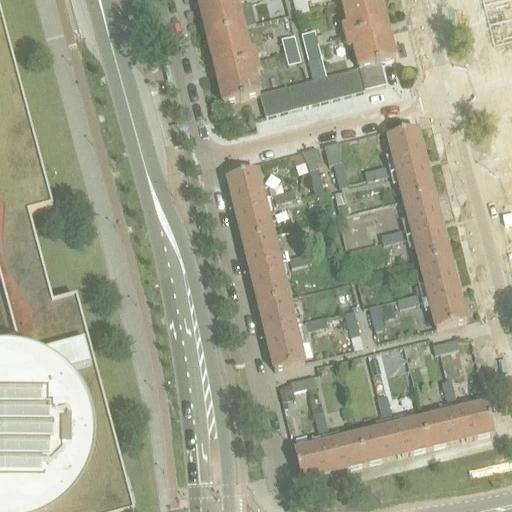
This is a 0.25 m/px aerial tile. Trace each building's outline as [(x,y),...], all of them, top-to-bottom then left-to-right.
[(196,0),(207,41),(245,30),(240,9),(244,8),(242,0),(196,0)] [(309,15),(305,0),(291,0),(297,19),(309,15)] [(379,0),(372,0),(341,8),(346,30),(341,31),(346,54),(352,53),(358,73),(359,73),(365,94),(385,89),(380,67),(395,63),(395,62),(396,62),(392,47),(391,47),(382,12),(383,12),(379,0)] [(488,26),(511,19),(511,0),(506,0),(483,6),(488,26)] [(0,224),(29,217),(53,210),(0,13),(0,224)] [(511,19),(488,26),(494,47),(511,42),(511,19)] [(223,108),(261,98),(256,76),(261,75),(255,52),(250,53),(245,30),(207,41),(223,108)] [(302,41),(305,53),(317,50),(315,41),(314,38),(302,41)] [(323,38),(315,41),(317,50),(326,48),(323,38)] [(281,46),(284,58),(297,55),(294,43),(281,46)] [(305,53),(308,65),(320,62),(317,50),(305,53)] [(300,67),(297,55),(284,58),(287,70),(300,67)] [(325,82),(326,82),(320,62),(308,65),(313,85),(325,82)] [(348,76),(353,98),(365,95),(365,94),(359,73),(358,73),(348,76)] [(342,101),(353,98),(348,76),(336,79),(342,101)] [(329,81),(326,82),(325,82),(331,104),(342,101),(336,79),(329,81)] [(319,108),(331,104),(325,82),(313,85),(319,108)] [(296,89),(302,112),(313,109),(307,86),(296,89)] [(290,115),(302,112),(296,89),(284,92),(290,115)] [(284,92),(273,95),(279,118),(290,115),(284,92)] [(267,122),(279,118),(273,95),(261,98),(267,122)] [(393,189),(399,188),(404,205),(434,198),(429,177),(428,177),(426,170),(422,154),(423,154),(417,133),(387,141),(392,161),(386,163),(393,189)] [(342,167),(341,148),(324,152),(329,170),(332,169),(342,167)] [(323,172),(319,154),(302,158),(309,175),(318,173),(323,172)] [(334,177),(344,174),(342,167),(332,169),(334,177)] [(385,171),(375,174),(378,183),(388,180),(385,171)] [(318,173),(309,175),(311,183),(320,181),(318,173)] [(336,184),(345,182),(344,174),(334,177),(336,184)] [(367,185),(378,183),(375,174),(365,177),(367,185)] [(258,175),(228,182),(244,245),(274,238),(258,175)] [(320,181),(311,183),(313,190),(322,188),(320,181)] [(345,182),(336,184),(338,192),(347,189),(345,182)] [(323,196),(322,188),(313,190),(315,198),(323,196)] [(294,195),(284,197),(286,206),(297,203),(294,195)] [(344,196),(335,198),(337,208),(345,206),(344,196)] [(276,208),(286,206),(284,197),(274,200),(276,208)] [(434,198),(404,205),(409,225),(403,226),(410,252),(415,251),(420,268),(450,260),(445,241),(444,241),(440,225),(439,218),(434,198)] [(334,214),(320,217),(322,226),(336,222),(334,214)] [(0,511),(133,511),(77,300),(53,306),(29,217),(0,224),(0,511)] [(404,244),(402,235),(391,237),(393,246),(404,244)] [(383,249),(393,246),(391,237),(381,240),(383,249)] [(290,302),(274,238),(244,245),(259,310),(290,302)] [(309,258),(299,261),(301,270),(311,268),(310,263),(309,258)] [(450,260),(420,268),(425,287),(418,289),(419,290),(415,291),(417,299),(417,298),(419,306),(422,305),(425,316),(432,315),(433,322),(436,333),(466,326),(461,305),(460,305),(456,289),(454,282),(455,282),(450,260)] [(290,263),(292,272),(301,270),(299,261),(290,263)] [(417,299),(407,301),(409,309),(419,307),(419,306),(417,298),(417,299)] [(399,312),(409,309),(407,301),(397,304),(399,312)] [(306,368),(290,302),(259,310),(275,375),(306,368)] [(370,318),(380,316),(378,308),(368,310),(370,318)] [(393,308),(380,312),(383,324),(396,321),(393,308)] [(346,324),(356,322),(354,314),(344,316),(346,324)] [(370,318),(372,326),(382,324),(380,316),(370,318)] [(315,323),(317,333),(328,330),(325,321),(315,323)] [(346,324),(348,332),(358,330),(356,322),(346,324)] [(305,326),(307,335),(317,333),(315,323),(305,326)] [(372,326),(374,334),(384,331),(382,324),(372,326)] [(350,340),(360,337),(358,330),(348,332),(350,340)] [(457,345),(433,350),(435,358),(459,352),(457,345)] [(370,365),(374,379),(381,378),(377,363),(370,365)] [(291,389),(280,394),(282,407),(295,404),(296,406),(311,402),(308,392),(317,390),(315,381),(291,387),(291,389)] [(440,387),(442,397),(452,394),(450,385),(440,387)] [(454,404),(452,394),(442,397),(445,406),(454,404)] [(388,410),(385,401),(377,403),(379,412),(388,410)] [(473,443),(494,438),(486,407),(468,412),(466,407),(440,413),(441,418),(422,423),(430,453),(450,448),(466,444),(473,442),(473,443)] [(390,419),(388,410),(379,412),(381,422),(390,419)] [(322,416),(314,418),(316,427),(324,425),(322,416)] [(376,429),(377,434),(359,439),(366,469),(386,464),(386,463),(401,459),(408,458),(409,459),(430,453),(422,423),(404,427),(403,422),(376,429)] [(327,435),(324,425),(316,427),(318,437),(327,435)] [(294,454),(301,485),(322,480),(322,479),(345,473),(345,474),(366,469),(359,439),(339,443),(338,438),(328,441),(327,437),(311,440),(313,450),(294,454)]
